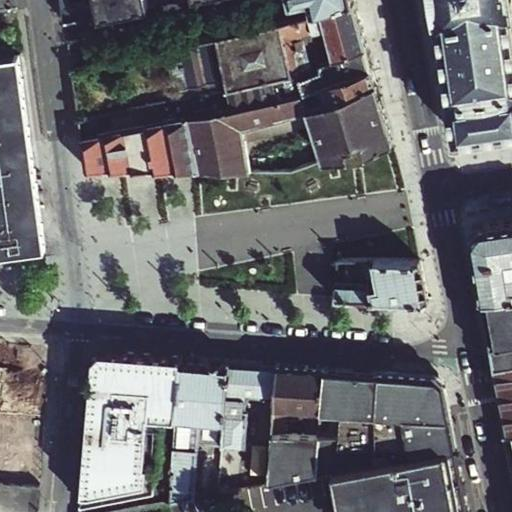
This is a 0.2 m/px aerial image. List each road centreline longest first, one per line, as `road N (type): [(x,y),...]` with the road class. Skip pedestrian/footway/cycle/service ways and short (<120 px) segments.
road 1 (residential): [(467,358),(77,329)]
road 2 (residential): [(77,329),(38,0)]
road 3 (secondary): [(398,0),(438,189)]
road 4 (residential): [(62,511),(77,329)]
road 5 (secondary): [(438,189),(467,358)]
road 6 (secondary): [(467,358),(500,511)]
